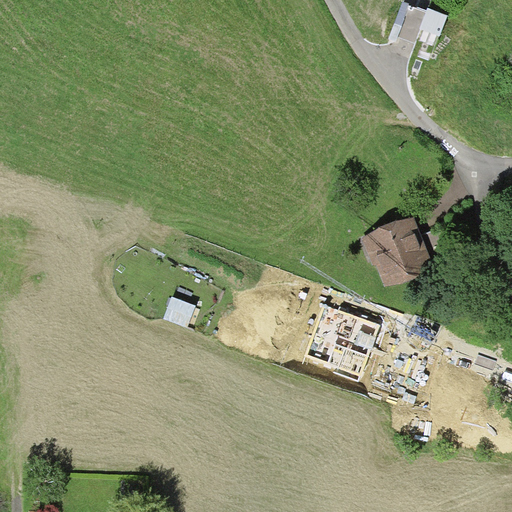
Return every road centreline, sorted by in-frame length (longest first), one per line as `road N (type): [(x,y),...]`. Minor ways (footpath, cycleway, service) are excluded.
road 1 (unclassified): [(331,0),(391,88),(482,178)]
road 2 (residential): [(511,291),(480,207),(482,178)]
